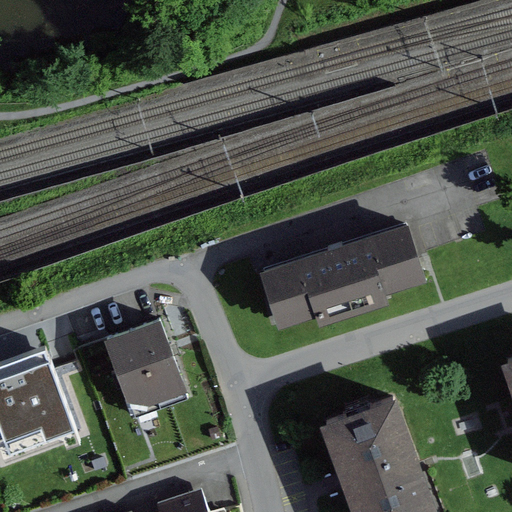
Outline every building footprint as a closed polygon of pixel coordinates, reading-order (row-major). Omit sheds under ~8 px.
[(411,223),(265,270),(282,323),(428,275),(411,223)] [(163,319),(111,336),(136,408),(188,390),(163,319)] [(43,345),(0,359),(0,431),(5,445),(70,422),(43,345)] [(442,511),(399,397),(330,423),(363,511),(442,511)] [(207,511),(201,491),(160,505),(162,511),(207,511)]
